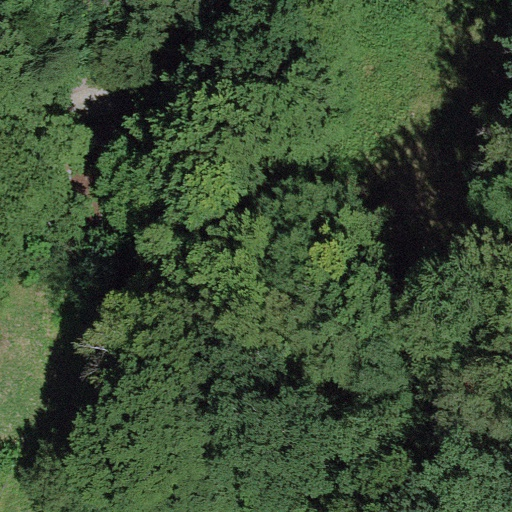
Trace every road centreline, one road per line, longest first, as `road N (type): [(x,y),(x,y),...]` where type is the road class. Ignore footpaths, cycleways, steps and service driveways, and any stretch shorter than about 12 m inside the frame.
road 1 (track): [(261,511),(220,404),(203,305),(223,138),(262,36),(257,0)]
road 2 (residential): [(239,0),(136,85),(0,137)]
